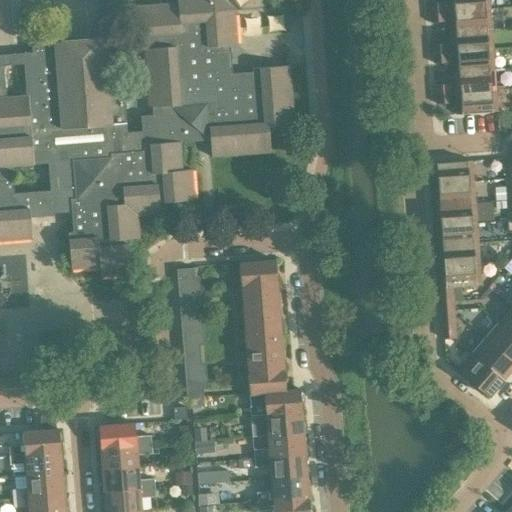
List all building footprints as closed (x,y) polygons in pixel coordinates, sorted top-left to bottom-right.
[(134,6),(138,50),(147,49),(153,114),(140,115),(142,135),(128,136),(124,85),(109,87),(105,37),(54,41),(54,42),(31,44),(32,51),(0,54),(0,240),(31,238),(30,217),(53,215),(53,210),(61,209),(61,212),(70,212),(72,231),(67,232),(70,268),(72,268),(72,267),(99,264),(100,276),(130,273),(127,238),(139,238),(138,236),(136,236),(135,214),(158,212),(158,213),(159,213),(158,202),(193,199),(191,169),(180,170),(177,142),(210,139),(211,156),(270,151),(268,133),(275,126),(294,124),(289,65),(252,68),(253,73),(230,75),(228,45),(237,44),(234,9),(218,11),(213,7),(212,0),(177,0),(178,4),(135,7),(135,6),(134,6)] [(490,9),(489,0),(448,0),(449,11),(490,9)] [(430,3),(430,12),(444,12),(443,2),(430,3)] [(491,29),(490,9),(449,11),(451,32),(491,29)] [(444,21),(444,12),(430,12),(431,22),(444,21)] [(493,49),(491,29),(451,32),(452,52),(493,49)] [(432,44),(433,54),(447,53),(446,43),(432,44)] [(494,70),(493,49),(452,52),(453,72),(494,70)] [(447,62),(447,53),(433,54),(434,63),(447,62)] [(496,90),(494,70),(453,72),(455,93),(496,90)] [(435,85),(436,94),(450,93),(449,84),(435,85)] [(497,111),(496,90),(455,93),(456,114),(497,111)] [(451,103),(450,93),(436,94),(436,104),(451,103)] [(431,163),(432,184),(473,182),(471,160),(431,163)] [(474,202),(473,182),(432,184),(434,205),(474,202)] [(476,222),(474,202),(434,205),(435,225),(476,222)] [(477,243),(476,222),(435,225),(437,245),(477,243)] [(479,263),(477,243),(437,245),(438,266),(479,263)] [(238,262),(240,285),(279,282),(278,277),(276,278),(274,259),(238,262)] [(480,284),(479,263),(438,266),(440,298),(452,297),(451,286),(480,284)] [(176,277),(193,276),(193,267),(176,269),(176,277)] [(279,287),(279,282),(240,285),(242,307),(278,304),(277,287),(279,287)] [(453,307),(452,297),(440,298),(441,307),(453,307)] [(178,303),(179,311),(196,310),(196,302),(178,303)] [(279,321),(278,304),(242,307),(244,329),(282,325),(282,321),(279,321)] [(453,317),(453,307),(441,307),(442,318),(453,317)] [(511,307),(499,323),(511,334),(511,307)] [(197,319),(196,310),(179,311),(180,320),(197,319)] [(454,327),(453,317),(442,318),(442,328),(454,327)] [(511,334),(499,323),(484,339),(511,362),(511,334)] [(282,330),(282,325),(244,329),(245,350),(281,347),(280,330),(282,330)] [(455,337),(454,327),(442,328),(443,338),(455,337)] [(511,369),(511,362),(484,339),(471,354),(502,381),(511,369)] [(181,346),(182,354),(199,353),(199,345),(181,346)] [(282,365),(281,347),(245,350),(247,372),(285,369),(285,364),(282,365)] [(200,362),(199,353),(182,354),(183,363),(200,362)] [(502,381),(471,354),(457,370),(488,397),(502,381)] [(286,373),(285,369),(247,372),(249,394),(263,392),(285,390),(283,373),(286,373)] [(190,397),(192,397),(203,396),(202,388),(185,389),(185,398),(190,397)] [(299,389),(285,390),(263,392),(249,394),(247,394),(249,415),(303,410),(303,406),(300,406),(299,389)] [(205,396),(192,397),(193,407),(205,406),(205,396)] [(174,419),(185,419),(184,407),(173,408),(174,419)] [(303,415),(303,410),(249,415),(251,436),(266,435),(302,432),(301,415),(303,415)] [(38,415),(40,430),(55,429),(54,414),(38,415)] [(97,444),(97,448),(150,444),(150,435),(134,436),(133,423),(98,426),(99,444),(97,444)] [(58,429),(55,429),(40,430),(21,432),(22,445),(7,446),(8,455),(61,451),(61,447),(59,447),(58,429)] [(304,450),(302,432),(266,435),(267,448),(252,449),(252,458),(306,454),(306,450),(304,450)] [(214,441),(195,442),(196,453),(215,452),(214,441)] [(151,454),(150,444),(97,448),(97,453),(100,453),(101,470),(137,467),(136,455),(151,454)] [(62,455),(61,451),(8,455),(8,465),(10,465),(11,477),(25,476),(61,473),(60,456),(62,455)] [(307,458),(306,454),(252,458),(253,467),(269,466),(269,478),(305,475),(304,458),(307,458)] [(252,458),(237,460),(238,468),(253,467),(252,458)] [(100,491),(153,487),(153,478),(138,479),(137,467),(101,470),(102,487),(100,487),(100,491)] [(197,472),(198,484),(213,483),(213,471),(197,472)] [(189,472),(174,474),(175,485),(190,484),(189,472)] [(63,490),(61,473),(25,476),(26,488),(10,489),(11,498),(65,494),(64,490),(63,490)] [(307,493),(305,475),(269,478),(270,491),(255,492),(256,501),(310,497),(309,493),(307,493)] [(154,496),(153,487),(100,491),(100,496),(103,495),(104,511),(120,511),(140,510),(139,498),(154,496)] [(65,499),(65,494),(11,498),(12,508),(27,507),(27,511),(64,511),(63,499),(65,499)] [(213,494),(199,495),(199,505),(214,504),(213,494)] [(310,501),(310,497),(256,501),(257,511),(272,509),(272,511),(308,511),(307,501),(310,501)]
